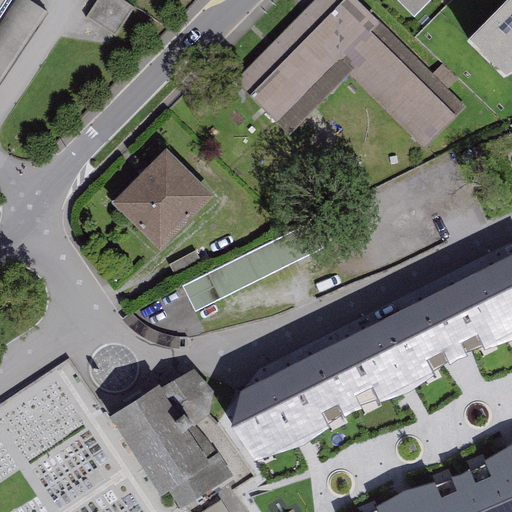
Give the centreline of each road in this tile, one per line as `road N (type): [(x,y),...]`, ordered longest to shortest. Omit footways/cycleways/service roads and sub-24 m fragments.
road 1 (residential): [(0,244),(240,0)]
road 2 (residential): [(204,361),(511,228)]
